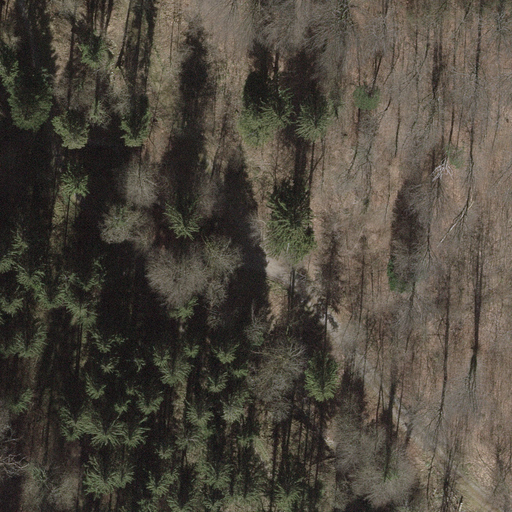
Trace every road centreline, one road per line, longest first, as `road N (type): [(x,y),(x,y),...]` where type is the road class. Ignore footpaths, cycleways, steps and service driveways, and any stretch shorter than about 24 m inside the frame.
road 1 (track): [(497,511),(406,418),(214,176),(161,91),(127,0)]
road 2 (track): [(147,261),(86,204),(56,156),(20,0)]
road 3 (track): [(147,261),(85,308),(61,359),(86,511)]
road 4 (track): [(282,264),(147,261)]
